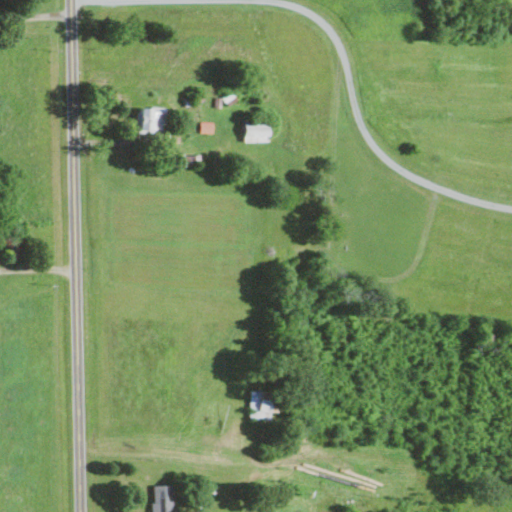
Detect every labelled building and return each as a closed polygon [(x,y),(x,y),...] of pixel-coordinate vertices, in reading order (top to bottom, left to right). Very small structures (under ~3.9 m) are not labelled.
[(164,131),(164,107),(137,107),(137,131),(164,131)] [(213,133),(213,121),(200,121),(199,133),(213,133)] [(268,141),(267,121),(243,122),(244,142),(268,141)] [(270,420),(271,391),(250,390),(249,419),(270,420)] [(172,483),(151,484),(152,511),(178,511),(178,506),(173,506),(172,483)]
